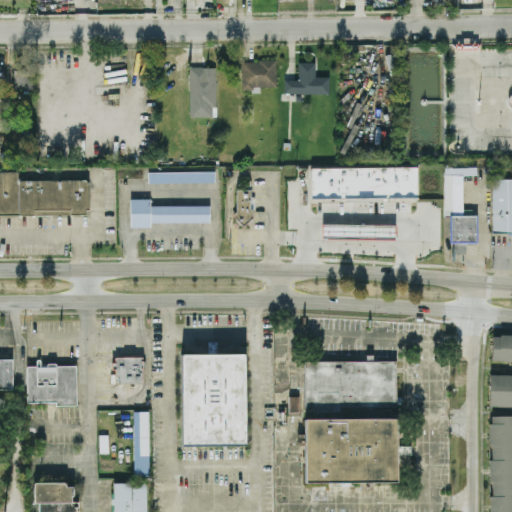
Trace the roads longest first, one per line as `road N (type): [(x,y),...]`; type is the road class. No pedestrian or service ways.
road 1 (secondary): [(0,300),(279,297),(511,316)]
road 2 (residential): [(0,30),(511,24)]
road 3 (secondary): [(478,281),(321,269),(0,268)]
road 4 (residential): [(478,281),(470,511)]
